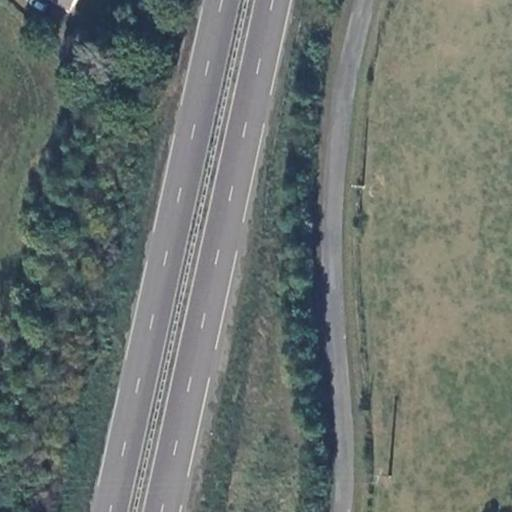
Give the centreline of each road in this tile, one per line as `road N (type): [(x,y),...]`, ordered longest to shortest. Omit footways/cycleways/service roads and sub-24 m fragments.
road 1 (trunk): [(230,0),(119,511)]
road 2 (trunk): [(170,511),(278,0)]
road 3 (unclassified): [(361,0),(342,75),(329,260),(344,511)]
